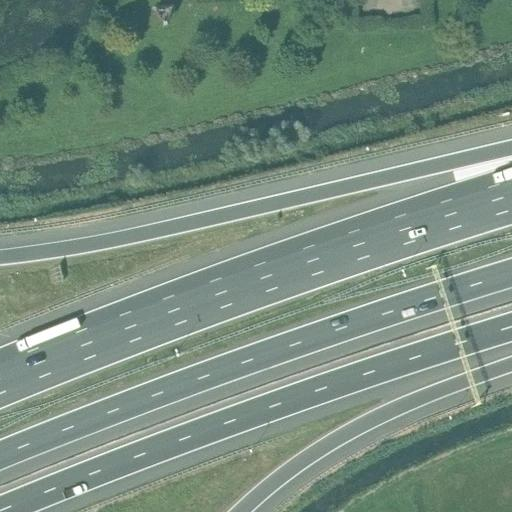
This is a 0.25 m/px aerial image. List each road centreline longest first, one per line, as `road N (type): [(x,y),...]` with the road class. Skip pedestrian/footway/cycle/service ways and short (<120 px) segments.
road 1 (motorway): [(511,197),(188,307),(0,384)]
road 2 (motorway): [(0,507),(234,417),(511,327)]
road 3 (motorway): [(0,457),(396,312),(511,278)]
road 4 (motorway): [(511,165),(358,184),(112,242),(0,256)]
road 5 (motorway): [(241,511),(331,441),(386,411),(511,365)]
